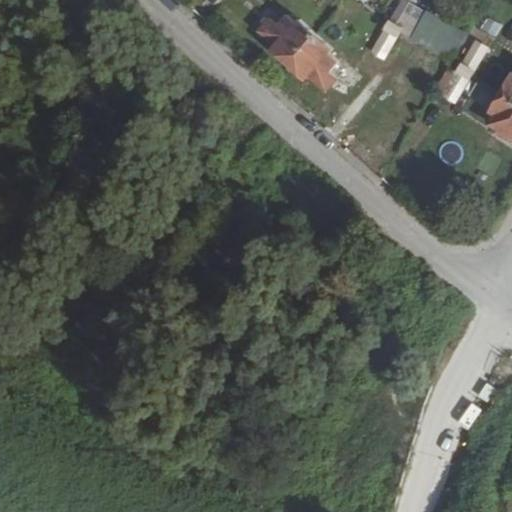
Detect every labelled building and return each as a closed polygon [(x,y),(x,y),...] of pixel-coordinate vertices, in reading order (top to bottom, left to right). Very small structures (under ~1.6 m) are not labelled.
[(402,0),(400,0),(385,26),(396,34),(413,6),(402,0)] [(511,0),(490,0),(488,7),(506,14),(511,0)] [(413,6),(396,34),(415,45),(432,17),(413,6)] [(258,32),(275,48),(272,51),(286,65),(313,35),(299,21),(294,26),(285,17),(275,28),(268,22),(258,32)] [(385,26),(369,53),(380,60),(393,40),(396,34),(385,26)] [(313,35),(286,65),(303,80),(307,76),(323,91),(334,80),(326,73),(335,63),(326,55),(330,50),(313,35)] [(393,40),(380,60),(392,67),(402,51),(404,47),(393,40)] [(474,44),(458,72),(471,78),(481,59),(486,52),(474,44)] [(330,50),(326,55),(335,63),(342,54),(334,46),(330,50)] [(392,67),(410,79),(419,65),(411,61),(413,57),(402,51),(392,67)] [(481,59),(471,78),(481,84),(492,65),(481,59)] [(335,63),(326,73),(334,80),(343,70),(335,63)] [(447,65),(431,90),(443,98),(458,72),(447,65)] [(458,72),(443,98),(455,105),(463,92),(471,78),(458,72)] [(511,75),(510,75),(499,94),(511,101),(511,75)] [(471,78),(463,92),(477,99),(485,86),(481,84),(471,78)] [(489,124),(497,128),(495,132),(509,140),(511,136),(511,101),(499,94),(488,113),(493,116),(489,124)]
